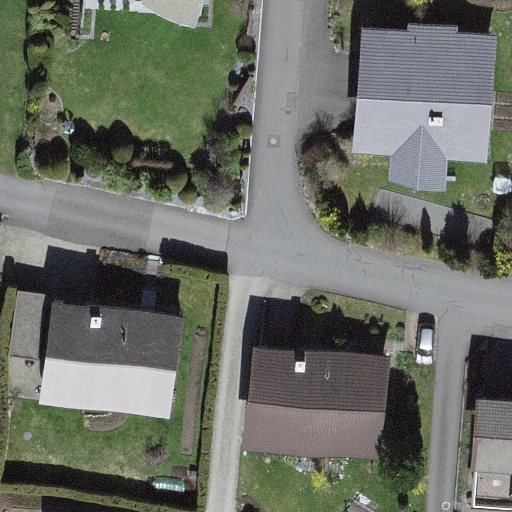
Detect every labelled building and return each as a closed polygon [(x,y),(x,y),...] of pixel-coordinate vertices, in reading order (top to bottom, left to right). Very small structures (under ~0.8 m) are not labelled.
[(209,22),(209,0),(64,0),(64,18),(209,22)] [(349,147),(386,148),(385,180),(436,182),(437,150),(478,151),(482,27),(354,23),(349,147)] [(30,398),(158,411),(168,313),(40,300),(30,398)] [(368,455),(379,355),(241,341),(231,441),(368,455)] [(468,458),(465,502),(511,504),(511,390),(510,391),(462,388),(458,458),(468,458)]
